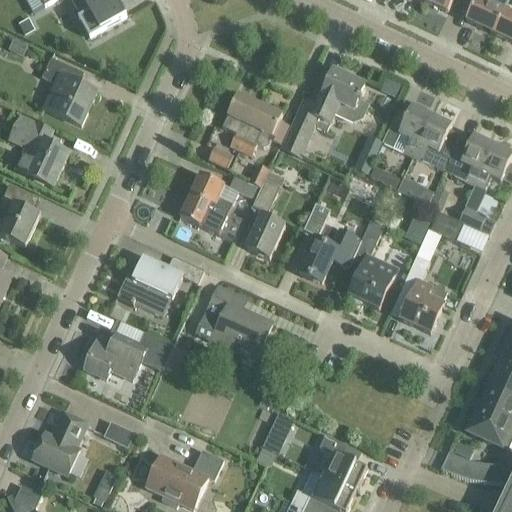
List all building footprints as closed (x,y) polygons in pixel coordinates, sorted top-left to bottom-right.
[(68,0),(91,41),(110,30),(127,21),(115,0),(68,0)] [(422,0),(421,2),(449,15),(455,0),(422,0)] [(491,0),(478,0),(467,23),(494,36),(506,11),(490,4),(491,0)] [(511,0),(510,0),(506,11),(494,36),(511,44),(511,0)] [(30,20),(19,26),(26,38),(37,33),(30,20)] [(50,115),(64,121),(82,130),(98,95),(80,87),(85,76),(67,68),(52,61),(43,81),(62,89),(50,115)] [(297,120),(289,139),(283,152),(301,160),(315,130),(327,135),(335,118),(354,126),(361,124),(368,108),(373,111),(374,110),(361,104),(363,100),(361,99),(366,88),(335,75),(311,127),(297,120)] [(224,131),(237,137),(231,149),(240,153),(261,108),(239,97),(229,118),(229,119),(224,131)] [(383,145),(414,159),(433,119),(425,115),(427,111),(416,106),(414,110),(412,109),(400,136),(390,131),(383,145)] [(240,153),(249,157),(253,159),(259,146),(257,145),(262,134),(273,139),(283,118),(261,108),(240,153)] [(9,142),(20,147),(28,151),(18,173),(54,190),(70,157),(47,146),(53,134),(20,119),(9,142)] [(424,164),(445,174),(457,149),(462,138),(451,133),(453,128),(433,119),(414,159),(424,164)] [(467,154),(457,149),(445,174),(476,189),(495,148),(475,138),(467,154)] [(481,234),(490,238),(497,225),(487,220),(487,219),(476,214),(486,193),(492,180),(502,185),(503,182),(511,186),(511,167),(511,164),(511,155),(495,148),(476,189),(467,209),(460,225),(459,225),(464,228),(480,235),(481,234)] [(228,172),(234,160),(215,151),(209,163),(228,172)] [(374,166),(361,160),(356,171),(369,177),(374,166)] [(249,185),(261,191),(269,173),(258,168),(249,185)] [(375,169),(369,181),(379,185),(384,174),(375,169)] [(260,192),(262,192),(254,210),(268,216),(284,182),(270,175),(270,174),(269,173),(261,191),(260,192)] [(201,177),(191,199),(229,217),(234,208),(240,195),(230,191),(226,188),(201,177)] [(236,179),(230,191),(240,195),(256,202),(260,192),(261,191),(249,185),(236,179)] [(323,195),(334,200),(339,188),(329,183),(323,195)] [(1,238),(8,242),(26,250),(42,217),(29,211),(34,199),(10,188),(1,208),(12,213),(1,238)] [(438,190),(430,208),(441,214),(450,195),(438,190)] [(413,202),(428,209),(433,200),(418,193),(413,202)] [(229,217),(191,199),(181,221),(205,232),(220,238),(236,245),(245,224),(229,217)] [(316,206),(304,233),(319,240),(331,213),(316,206)] [(457,245),(464,228),(459,225),(460,225),(439,215),(431,233),(457,245)] [(263,218),(256,233),(247,252),(270,262),(286,228),(263,218)] [(386,230),(371,223),(367,234),(381,240),(386,230)] [(341,234),(334,250),(315,242),(308,258),(300,276),(323,286),(334,262),(350,270),(355,260),(363,243),(341,234)] [(366,235),(363,243),(355,260),(367,266),(365,270),(363,269),(350,299),(380,312),(399,271),(383,264),(383,263),(372,258),(380,241),(366,235)] [(396,307),(407,312),(402,323),(432,336),(445,307),(444,306),(448,296),(445,295),(446,294),(445,292),(444,290),(443,289),(441,288),(440,288),(438,289),(436,291),(422,284),(431,265),(427,263),(430,255),(421,251),(396,307)] [(1,274),(8,260),(0,256),(0,307),(13,280),(1,274)] [(135,310),(135,308),(141,311),(142,309),(155,316),(164,297),(172,301),(176,293),(177,293),(183,281),(199,288),(205,274),(174,260),(169,270),(145,259),(134,283),(129,280),(132,273),(131,272),(118,300),(133,306),(132,308),(135,310)] [(219,289),(212,306),(198,336),(257,363),(273,327),(243,313),(248,303),(219,289)] [(108,383),(112,374),(125,380),(131,367),(139,371),(143,362),(164,372),(175,349),(144,335),(138,348),(116,338),(112,347),(99,341),(85,372),(108,383)] [(502,372),(511,376),(511,350),(510,349),(503,363),(505,364),(502,372)] [(490,392),(511,402),(511,376),(502,372),(498,379),(496,379),(490,392)] [(284,390),(269,383),(263,396),(278,403),(284,390)] [(480,413),(511,428),(511,402),(490,392),(484,404),(486,405),(483,412),(481,411),(480,413)] [(264,399),(260,408),(273,414),(277,405),(264,399)] [(511,446),(511,428),(480,413),(469,436),(471,437),(471,435),(509,453),(511,446)] [(69,479),(81,453),(77,451),(89,427),(64,415),(53,440),(46,437),(34,463),(69,479)] [(278,417),(272,429),(284,434),(289,423),(278,417)] [(106,440),(129,450),(137,434),(114,423),(106,440)] [(326,438),(321,451),(331,455),(335,457),(325,479),(358,495),(369,472),(357,467),(363,455),(336,443),(326,438)] [(178,510),(180,506),(192,511),(195,511),(209,482),(215,484),(225,464),(203,454),(194,474),(162,459),(147,490),(164,498),(162,503),(178,510)] [(487,486),(511,487),(511,469),(495,468),(482,467),(465,463),(449,456),(441,472),(443,473),(452,477),(469,483),(487,486)] [(298,492),(292,505),(306,511),(349,511),(358,495),(325,479),(313,474),(303,495),(298,492)] [(91,484),(85,495),(99,503),(106,492),(91,484)] [(36,511),(43,498),(40,497),(22,488),(15,503),(19,511),(36,511)]
